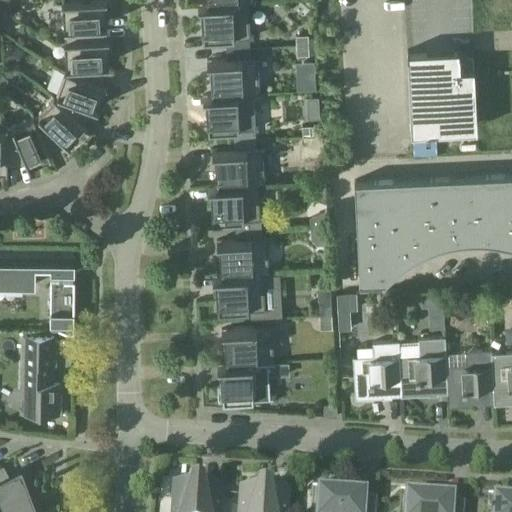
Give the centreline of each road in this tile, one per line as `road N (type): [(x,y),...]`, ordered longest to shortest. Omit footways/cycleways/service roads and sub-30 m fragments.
road 1 (residential): [(129,426),(511,451)]
road 2 (residential): [(152,0),(158,155),(122,246)]
road 3 (residential): [(122,246),(129,426)]
road 4 (unknown): [(373,0),(372,140)]
road 5 (residential): [(0,435),(127,450)]
